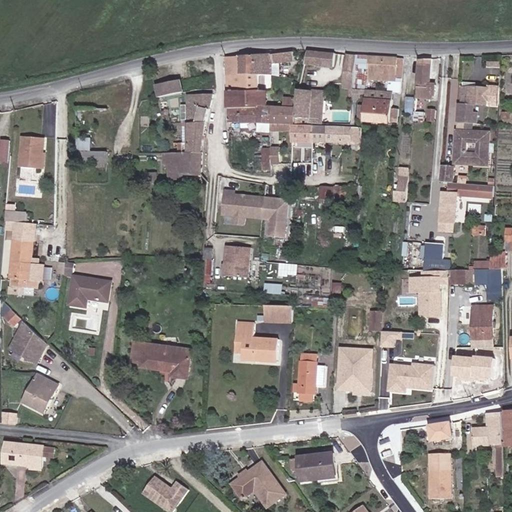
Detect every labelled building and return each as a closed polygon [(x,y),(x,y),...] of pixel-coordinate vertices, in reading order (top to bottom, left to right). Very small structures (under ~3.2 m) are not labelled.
[(291,62),(289,54),(281,56),(269,58),(259,59),(248,59),(248,77),(268,77),(273,77),(274,67),(288,64),(287,62),(291,62)] [(330,69),(331,57),(308,55),(309,67),(330,69)] [(358,73),(359,58),(347,58),(344,93),(352,94),(356,94),(358,73)] [(370,74),(372,59),(359,58),(358,73),(370,74)] [(248,77),(248,59),(227,59),(228,94),(231,94),(258,95),(258,86),(268,86),(268,77),(248,77)] [(402,81),(404,61),(372,59),(370,74),(370,78),(402,81)] [(431,88),(433,61),(421,61),(417,107),(433,108),(434,101),(436,101),(437,89),(431,88)] [(402,81),(390,80),(389,94),(393,95),(400,95),(402,81)] [(184,96),(180,84),(155,91),(158,103),(181,97),(184,96)] [(478,88),(465,87),(464,103),(460,103),(459,124),(478,125),(479,114),(474,114),(475,104),(490,105),(490,89),(478,88)] [(312,106),(311,93),(299,91),(297,97),(296,102),(295,128),(311,129),(312,126),(319,127),(322,106),(312,106)] [(323,96),(311,93),(312,106),(322,106),(323,96)] [(391,117),(393,95),(378,93),(377,103),(364,102),(362,123),(399,125),(400,117),(391,117)] [(266,111),(267,96),(258,95),(231,94),(231,109),(266,111)] [(190,96),(188,125),(208,124),(214,97),(190,96)] [(295,105),(295,96),(286,96),(286,105),(295,105)] [(272,112),(266,111),(231,109),(231,123),(260,125),(259,134),(271,135),(271,126),(272,112)] [(271,126),(293,127),(294,113),(272,112),(271,126)] [(188,125),(186,153),(203,153),(206,136),(208,124),(188,125)] [(458,124),(457,130),(481,132),(481,125),(478,125),(459,124),(458,124)] [(293,127),(271,126),(271,134),(293,135),(293,127)] [(359,131),(311,129),(295,128),(295,132),(294,132),(293,142),(357,145),(358,135),(359,135),(359,131)] [(490,133),(481,132),(457,130),(455,162),(487,165),(490,133)] [(43,171),(46,141),(25,139),(22,169),(43,171)] [(89,156),(90,143),(78,142),(77,155),(89,156)] [(10,164),(12,143),(5,143),(3,163),(10,164)] [(271,165),(271,152),(267,151),(267,156),(264,156),(263,170),(271,170),(271,165)] [(201,176),(203,153),(186,153),(165,153),(164,164),(169,165),(169,181),(180,181),(180,175),(201,176)] [(77,155),(76,169),(88,169),(89,167),(106,168),(107,157),(89,156),(77,155)] [(456,169),(444,168),(443,184),(455,184),(456,169)] [(394,193),(393,203),(408,204),(411,170),(400,169),(398,187),(398,194),(394,193)] [(334,203),(343,203),(344,189),(335,189),(334,203)] [(264,220),(265,199),(236,197),(236,194),(228,193),(226,218),(237,218),(246,219),(264,220)] [(460,198),(445,197),(443,224),(442,224),(441,232),(456,233),(456,225),(458,225),(460,198)] [(288,200),(265,199),(264,220),(271,220),(271,236),(286,237),(288,200)] [(24,216),(14,215),(14,225),(24,226),(24,216)] [(45,283),(47,265),(34,265),(35,243),(16,242),(13,281),(16,282),(16,288),(41,290),(42,282),(45,283)] [(228,246),(227,261),(250,264),(251,249),(228,246)] [(428,246),(426,271),(435,271),(451,271),(452,261),(444,260),(446,247),(428,246)] [(476,262),(476,269),(506,268),(506,254),(495,254),(494,262),(476,262)] [(250,264),(227,261),(225,276),(249,278),(250,264)] [(282,263),(281,274),(297,275),(298,264),(282,263)] [(497,269),(478,270),(478,288),(488,287),(489,284),(502,284),(503,277),(497,277),(497,269)] [(435,271),(435,285),(467,284),(467,288),(478,288),(478,270),(451,271),(435,271)] [(426,271),(426,286),(435,285),(435,271),(426,271)] [(108,299),(110,279),(73,275),(70,304),(87,306),(88,297),(108,299)] [(285,293),(286,284),(268,282),(268,292),(285,293)] [(502,284),(489,284),(488,287),(488,301),(502,300),(502,284)] [(344,287),(335,287),(334,297),(343,297),(344,287)] [(494,340),(494,306),(475,306),(475,340),(494,340)] [(295,310),(267,309),(266,325),(294,326),(295,310)] [(14,327),(20,320),(10,311),(4,317),(14,327)] [(27,325),(20,339),(14,335),(6,349),(21,357),(19,360),(32,367),(36,357),(41,361),(46,352),(49,346),(27,325)] [(255,329),(238,327),(236,355),(244,355),(243,366),(277,368),(279,345),(254,343),(255,329)] [(405,339),(405,331),(384,330),(384,346),(397,346),(397,338),(405,339)] [(177,374),(190,376),(193,349),(138,342),(136,360),(146,362),(146,365),(178,369),(177,374)] [(5,353),(19,360),(21,357),(6,349),(5,353)] [(316,362),(316,355),(305,354),(305,361),(303,361),(301,392),(303,393),(303,400),(315,401),(315,393),(318,393),(319,385),(320,365),(320,362),(316,362)] [(494,378),(496,359),(458,355),(456,375),(494,378)] [(438,365),(393,361),(390,391),(411,393),(412,388),(436,390),(438,365)] [(320,365),(319,385),(326,385),(327,366),(320,365)] [(371,396),(374,368),(360,367),(359,374),(341,373),(340,390),(357,391),(360,395),(371,396)] [(32,378),(19,408),(29,413),(30,410),(40,414),(45,402),(48,403),(55,388),(32,378)] [(45,402),(40,414),(43,416),(48,403),(45,402)] [(17,414),(2,412),(3,421),(13,423),(17,414)] [(491,413),(491,416),(491,429),(475,429),(475,445),(498,444),(500,475),(508,474),(507,444),(506,412),(498,413),(491,413)] [(2,467),(15,468),(18,447),(5,446),(2,467)] [(18,447),(15,468),(38,470),(41,449),(18,447)] [(337,452),(302,455),(302,457),(294,458),(296,470),(300,470),(301,473),(304,473),(304,480),(340,476),(337,452)] [(433,454),(434,499),(455,499),(454,454),(433,454)] [(264,461),(251,470),(242,477),(235,482),(245,497),(257,489),(269,506),(287,492),(264,461)] [(242,477),(251,470),(249,467),(240,474),(242,477)] [(173,490),(157,478),(144,496),(164,510),(175,508),(178,504),(181,506),(190,492),(178,484),(173,490)]
